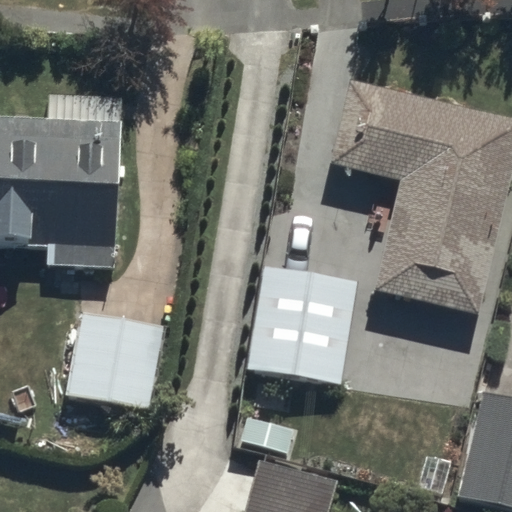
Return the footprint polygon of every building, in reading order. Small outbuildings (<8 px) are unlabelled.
[(369,293),(473,318),(511,156),(511,115),(351,77),(330,165),(396,181),(369,293)] [(49,268),(109,271),(117,119),(0,112),(0,243),(50,246),(49,268)] [(244,373),(335,387),(353,279),(261,265),(244,373)] [(74,311),(58,392),(148,410),(164,329),(74,311)] [(456,501),(507,511),(511,511),(511,400),(481,393),(456,501)] [(324,511),(333,483),(253,460),(238,511),(324,511)]
